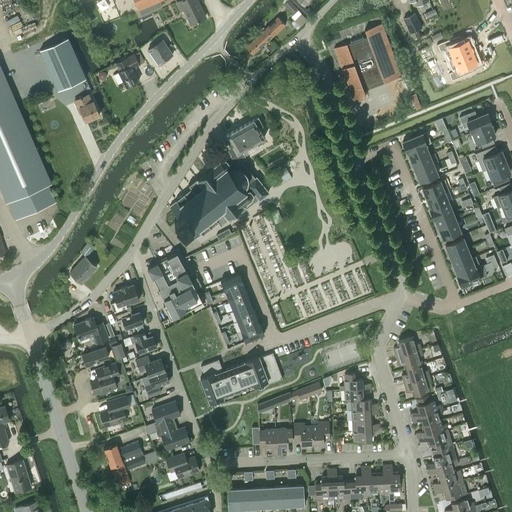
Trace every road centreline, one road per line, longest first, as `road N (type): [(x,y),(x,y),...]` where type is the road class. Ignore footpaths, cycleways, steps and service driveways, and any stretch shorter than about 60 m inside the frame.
road 1 (residential): [(11,281),(67,225),(135,119),(250,0)]
road 2 (residential): [(130,253),(218,115),(296,37)]
road 3 (residential): [(356,159),(391,144),(456,305)]
road 4 (residential): [(200,447),(130,253)]
road 5 (residential): [(214,464),(407,454)]
road 6 (residential): [(86,511),(29,335)]
road 7 (residential): [(407,454),(376,352),(401,297)]
road 8 (residential): [(401,297),(356,159)]
road 9 (residential): [(276,341),(239,252),(200,268)]
road 10 (residential): [(356,159),(322,68),(296,37)]
road 11 (residential): [(401,297),(276,341)]
road 12 (residential): [(29,335),(81,306),(130,253)]
